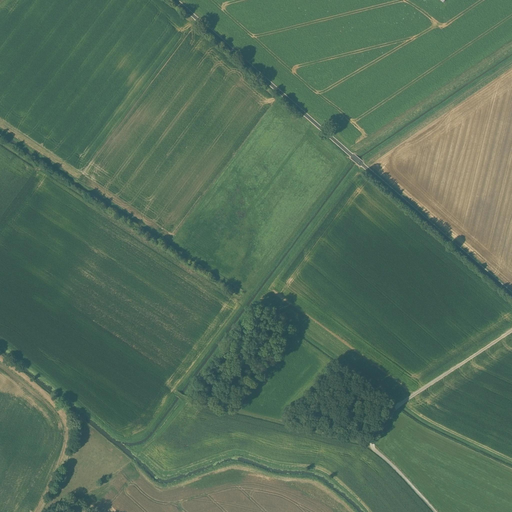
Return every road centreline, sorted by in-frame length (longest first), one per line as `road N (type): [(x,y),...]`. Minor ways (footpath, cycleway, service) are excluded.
road 1 (unclassified): [(175,0),(511,294)]
road 2 (track): [(434,511),(370,447),(187,399)]
road 3 (track): [(511,329),(397,406),(370,447)]
road 4 (unknown): [(0,360),(54,404),(66,429),(37,511)]
